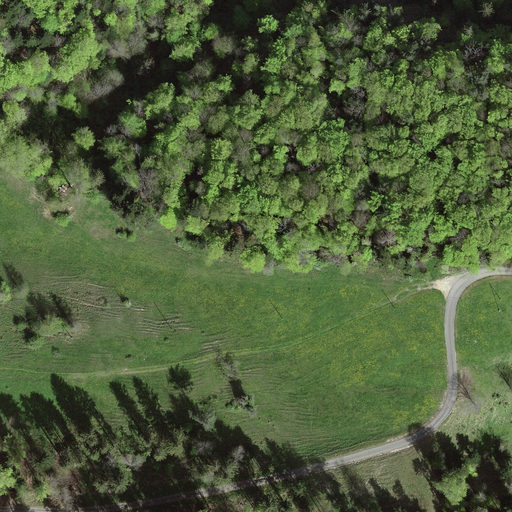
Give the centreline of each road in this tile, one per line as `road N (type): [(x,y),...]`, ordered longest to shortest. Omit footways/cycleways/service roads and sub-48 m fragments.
road 1 (unclassified): [(511,272),(480,274),(454,293),(448,398),(440,417),(415,436),(338,463),(167,499),(82,510),(0,508)]
road 2 (track): [(0,367),(93,374),(272,348),(427,284),(465,281)]
